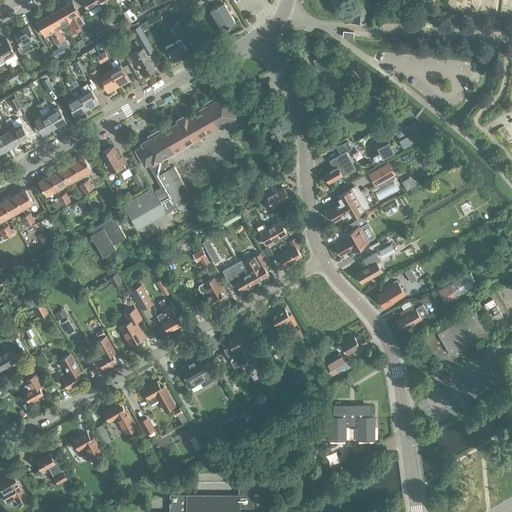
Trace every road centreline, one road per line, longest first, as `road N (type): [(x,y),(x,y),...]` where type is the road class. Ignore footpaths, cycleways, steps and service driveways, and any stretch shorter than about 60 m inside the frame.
road 1 (residential): [(8,437),(320,266)]
road 2 (unclassified): [(0,178),(264,36)]
road 3 (tertiary): [(414,511),(388,345),(320,266)]
road 4 (tertiary): [(320,266),(308,233),(298,119),(264,36)]
